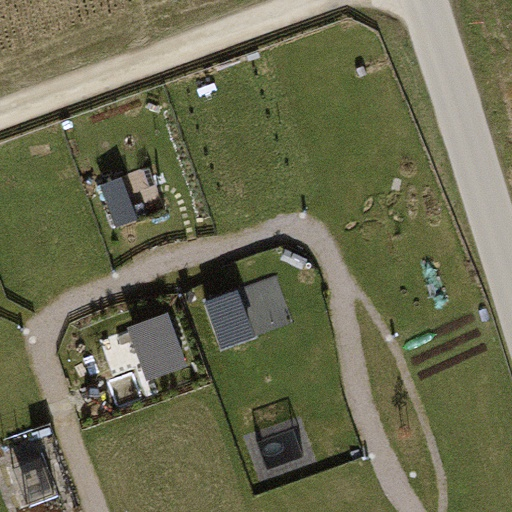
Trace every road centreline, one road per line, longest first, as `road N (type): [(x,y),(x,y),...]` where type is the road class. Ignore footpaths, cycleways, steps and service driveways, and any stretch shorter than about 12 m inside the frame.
road 1 (track): [(0,114),(317,0)]
road 2 (residential): [(511,270),(425,0)]
